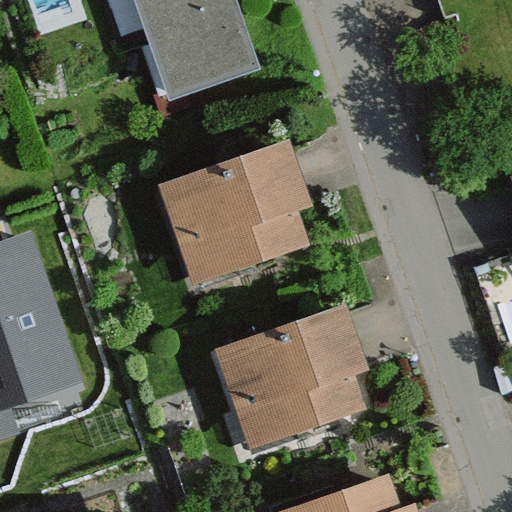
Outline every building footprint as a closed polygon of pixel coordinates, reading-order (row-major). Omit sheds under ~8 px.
[(238,0),(132,0),(172,105),(265,70),(238,0)] [(291,144),(160,188),(196,295),(327,252),(291,144)] [(32,236),(0,247),(0,439),(17,434),(8,407),(82,382),(32,236)] [(346,307),(216,352),(250,453),(381,408),(346,307)] [(402,511),(391,480),(298,511),(402,511)]
